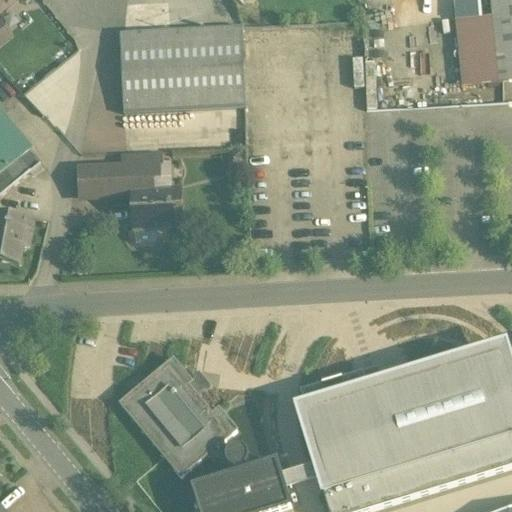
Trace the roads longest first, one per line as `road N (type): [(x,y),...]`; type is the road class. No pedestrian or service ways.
road 1 (residential): [(0,325),(48,307),(511,282)]
road 2 (unknown): [(269,295),(336,511)]
road 3 (unknown): [(57,157),(48,307)]
road 4 (tertiary): [(0,399),(97,511)]
